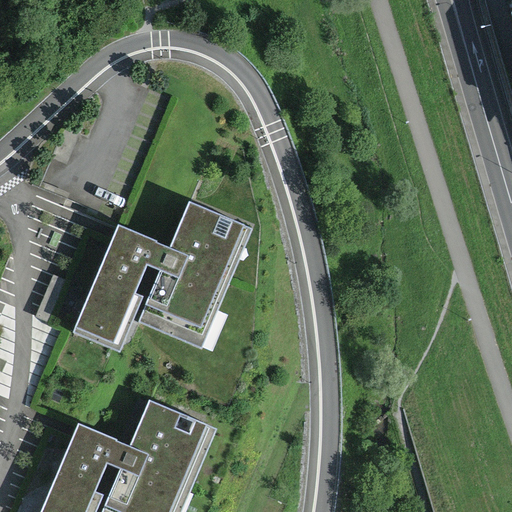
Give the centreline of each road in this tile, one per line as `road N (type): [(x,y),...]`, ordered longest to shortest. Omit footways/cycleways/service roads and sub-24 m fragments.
road 1 (residential): [(322,511),(328,448),(318,288),(305,225),(252,84),(202,44),(143,38),(96,61),(0,151)]
road 2 (motorway): [(328,0),(478,511)]
road 3 (motorway): [(511,413),(388,0)]
road 4 (primary): [(511,204),(452,0)]
